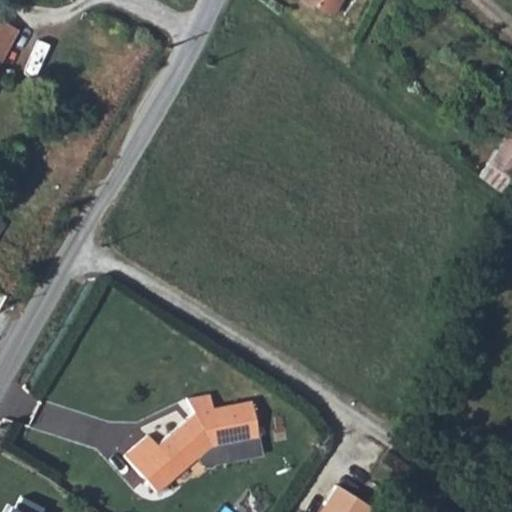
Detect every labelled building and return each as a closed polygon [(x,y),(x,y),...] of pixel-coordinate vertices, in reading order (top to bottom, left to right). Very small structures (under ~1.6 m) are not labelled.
[(305,0),(334,15),(341,0),(305,0)] [(0,47),(8,53),(22,30),(0,15),(0,47)] [(511,96),(488,127),(504,139),(476,175),(498,192),(511,174),(511,96)] [(173,349),(157,337),(146,353),(161,365),(173,349)] [(211,464),(261,457),(250,400),(212,406),(208,393),(187,397),(193,408),(155,441),(148,434),(123,454),(151,488),(187,460),(199,473),(211,464)] [(316,511),(367,511),(371,507),(334,484),(316,511)] [(37,511),(40,508),(22,498),(13,511),(37,511)]
